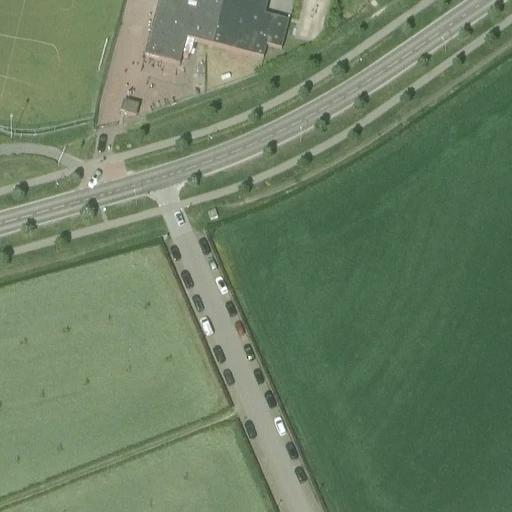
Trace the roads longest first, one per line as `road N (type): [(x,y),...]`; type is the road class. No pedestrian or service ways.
road 1 (tertiary): [(0,225),(258,143),(486,0)]
road 2 (track): [(255,407),(0,507)]
